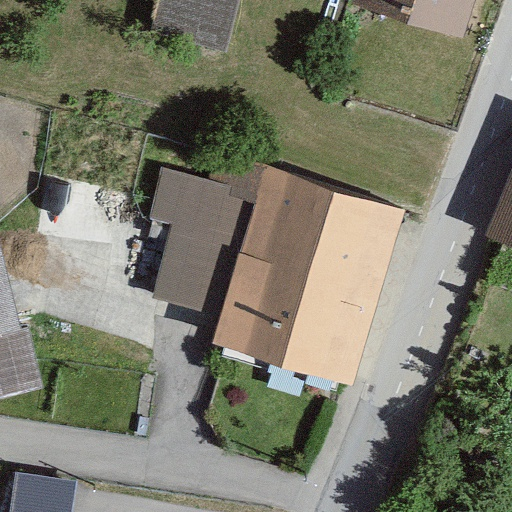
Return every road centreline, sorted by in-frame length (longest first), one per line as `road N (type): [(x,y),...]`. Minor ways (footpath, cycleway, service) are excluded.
road 1 (tertiary): [(511,77),(353,511)]
road 2 (unknown): [(354,509),(169,465)]
